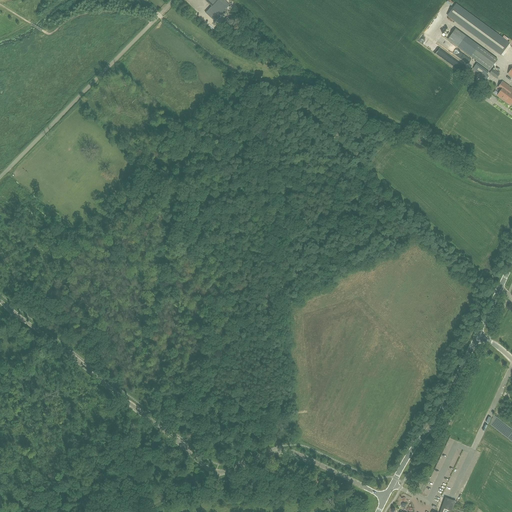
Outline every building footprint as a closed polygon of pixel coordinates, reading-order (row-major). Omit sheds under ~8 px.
[(224,0),(218,0),(218,1),(226,9),(230,6),(224,0)] [(456,4),(448,16),(501,54),(509,43),(456,4)] [(497,59),(456,28),(448,38),(458,46),(489,69),(497,59)] [(488,71),(477,63),(473,68),(484,76),(488,71)] [(493,68),(490,73),(496,78),(499,74),(493,68)] [(508,100),(511,95),(511,88),(502,81),(495,91),(501,95),(499,97),(504,100),(505,98),(508,100)] [(442,140),(439,147),(446,151),(450,144),(442,140)] [(456,501),(447,498),(445,497),(441,507),(442,507),(452,511),(456,501)]
